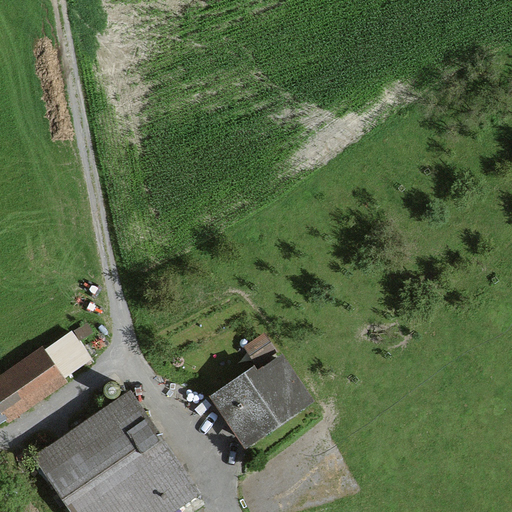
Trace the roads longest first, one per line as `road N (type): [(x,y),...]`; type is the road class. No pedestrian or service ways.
road 1 (track): [(45,0),(87,260),(133,355)]
road 2 (track): [(234,511),(133,355)]
